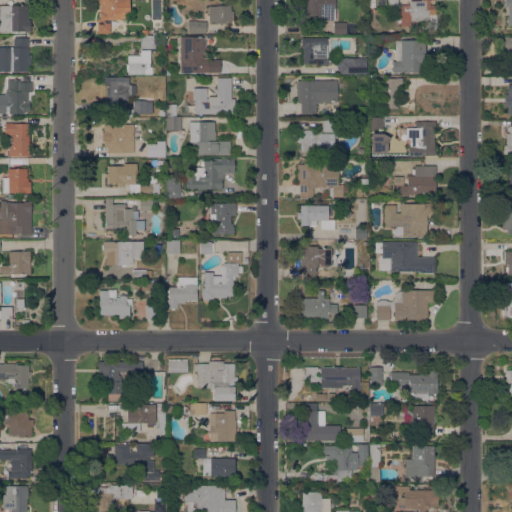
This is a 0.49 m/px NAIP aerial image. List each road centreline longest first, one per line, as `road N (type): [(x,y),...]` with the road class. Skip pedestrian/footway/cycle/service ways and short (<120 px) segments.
road 1 (residential): [(511,337),(0,339)]
road 2 (residential): [(62,511),(63,0)]
road 3 (residential): [(469,511),(470,0)]
road 4 (residential): [(266,511),(266,0)]
